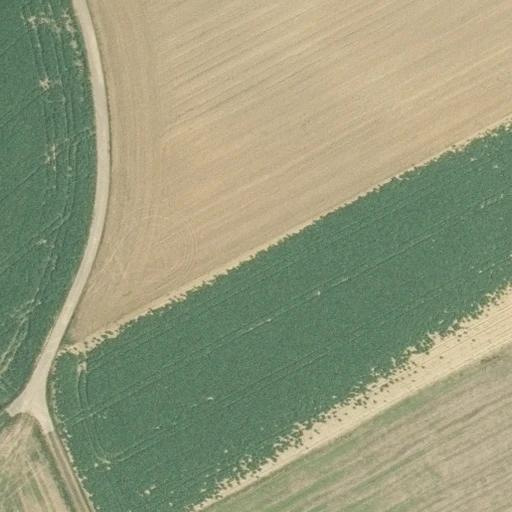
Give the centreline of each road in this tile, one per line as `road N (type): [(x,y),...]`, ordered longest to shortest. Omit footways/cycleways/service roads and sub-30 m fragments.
road 1 (track): [(87,0),(118,120),(119,187),(109,256),(51,404)]
road 2 (track): [(0,446),(51,404),(98,511)]
